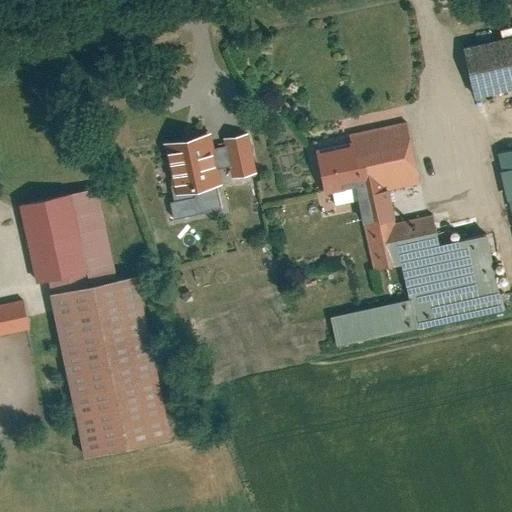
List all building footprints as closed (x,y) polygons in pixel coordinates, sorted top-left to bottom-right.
[(496,37),(458,46),(471,99),(511,89),(511,21),(494,26),(496,37)] [(342,139),(303,147),(312,189),(347,181),(355,217),(366,215),(376,262),(398,257),(407,296),(328,313),(335,345),(494,310),(477,232),(432,242),(424,207),(395,213),(391,196),(421,189),(404,115),(340,129),(342,139)] [(206,139),(158,148),(172,217),(224,207),(217,169),(225,167),(228,180),(252,176),(244,134),(219,139),(221,145),(208,147),(206,139)] [(511,150),(492,155),(511,242),(511,150)] [(95,189),(14,206),(30,284),(43,281),(77,447),(165,429),(134,275),(113,279),(95,189)] [(0,333),(26,328),(20,300),(0,304),(0,333)]
